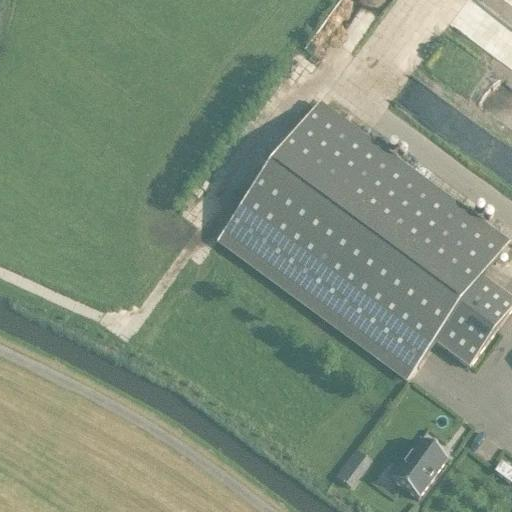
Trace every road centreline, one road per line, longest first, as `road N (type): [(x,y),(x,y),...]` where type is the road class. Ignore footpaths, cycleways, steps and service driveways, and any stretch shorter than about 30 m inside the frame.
road 1 (track): [(0,271),(128,331),(315,80),(511,217)]
road 2 (track): [(270,511),(110,403),(0,349)]
